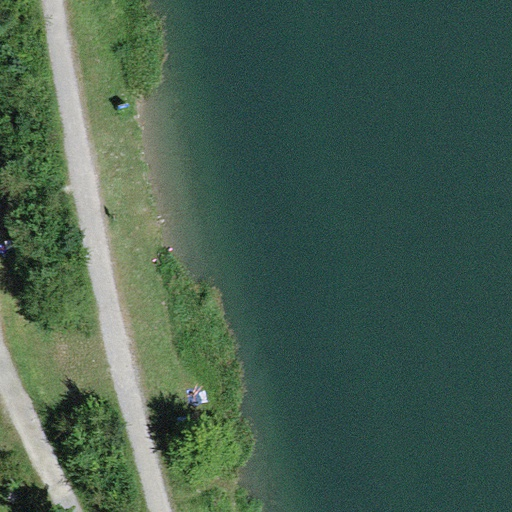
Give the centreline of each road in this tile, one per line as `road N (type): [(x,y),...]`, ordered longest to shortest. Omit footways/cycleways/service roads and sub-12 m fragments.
road 1 (track): [(49,0),(118,355),(158,511)]
road 2 (track): [(0,371),(79,511)]
